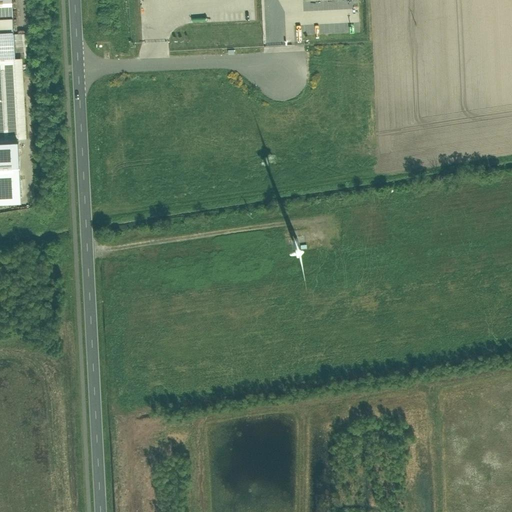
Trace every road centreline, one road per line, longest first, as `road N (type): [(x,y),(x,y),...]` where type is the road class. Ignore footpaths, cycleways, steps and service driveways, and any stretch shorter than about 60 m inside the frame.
road 1 (tertiary): [(100,511),(79,67)]
road 2 (residential): [(79,67),(242,62),(288,72)]
road 3 (track): [(278,218),(88,254)]
